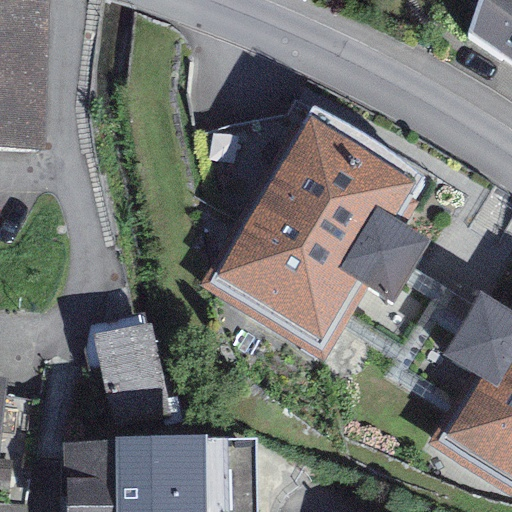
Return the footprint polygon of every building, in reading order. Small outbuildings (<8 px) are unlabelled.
[(511,0),(473,0),(456,28),(511,63),(511,0)] [(38,21),(0,19),(0,137),(33,139),(38,21)] [(312,129),(220,281),(320,342),(413,190),(312,129)] [(145,338),(100,347),(117,440),(163,432),(145,338)] [(511,339),(446,444),(511,485),(511,339)] [(254,511),(253,448),(119,452),(120,511),(254,511)] [(120,511),(119,452),(68,453),(69,511),(120,511)]
